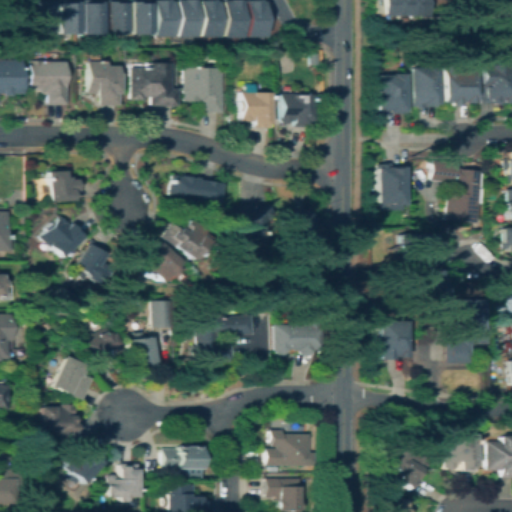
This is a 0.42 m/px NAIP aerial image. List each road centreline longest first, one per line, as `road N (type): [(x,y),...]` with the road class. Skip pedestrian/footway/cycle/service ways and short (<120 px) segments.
road 1 (tertiary): [(340,511),(341,0)]
road 2 (residential): [(339,170),(263,165),(170,139),(0,135)]
road 3 (residential): [(119,415),(196,412),(250,397),(340,395)]
road 4 (residential): [(340,395),(511,408)]
